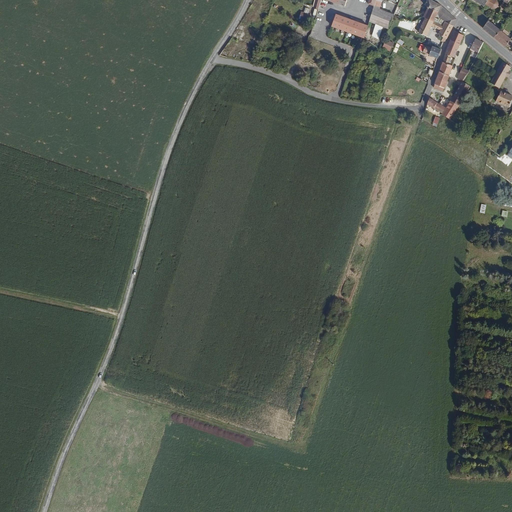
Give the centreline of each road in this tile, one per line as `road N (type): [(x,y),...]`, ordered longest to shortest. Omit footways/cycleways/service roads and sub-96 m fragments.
road 1 (tertiary): [(213,55),(173,136),(113,341),(43,511)]
road 2 (residential): [(357,0),(353,14),(330,8),(321,37),(352,50),(332,98)]
road 3 (residential): [(213,55),(332,98)]
